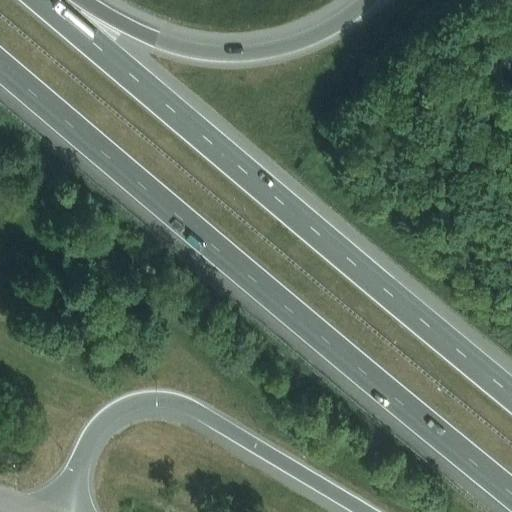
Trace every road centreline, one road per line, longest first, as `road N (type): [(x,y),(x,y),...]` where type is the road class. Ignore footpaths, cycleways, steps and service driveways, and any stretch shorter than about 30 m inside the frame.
road 1 (motorway): [(0,69),(511,498)]
road 2 (motorway): [(511,398),(40,0)]
road 3 (motorway): [(60,511),(91,431),(120,410),(165,403),(362,511)]
road 4 (motorway): [(372,0),(284,52),(208,58),(143,40),(74,0)]
